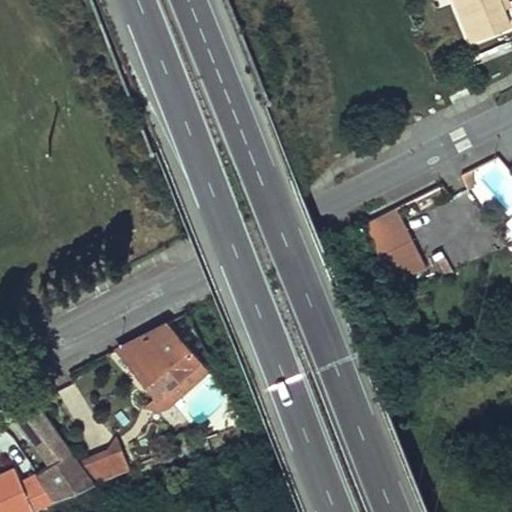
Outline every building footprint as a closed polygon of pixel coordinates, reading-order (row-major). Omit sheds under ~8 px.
[(499,0),(454,0),(473,44),(511,29),(505,13),(499,0)] [(510,11),(505,0),(499,0),(505,13),(510,11)] [(511,213),(511,172),(497,154),(471,176),(488,196),(493,191),(511,213)] [(396,283),(426,272),(403,207),(373,218),(396,283)] [(168,322),(118,346),(156,393),(165,404),(205,371),(196,360),(197,358),(168,322)] [(77,421),(92,413),(74,382),(59,391),(77,421)] [(17,470),(0,476),(0,511),(17,511),(96,480),(79,458),(70,446),(64,438),(30,393),(8,408),(49,462),(22,482),(17,470)] [(162,407),(165,404),(156,393),(144,403),(154,408),(162,407)] [(64,438),(70,446),(74,443),(68,434),(64,438)] [(102,447),(79,458),(96,480),(127,467),(123,458),(109,464),(102,447)]
